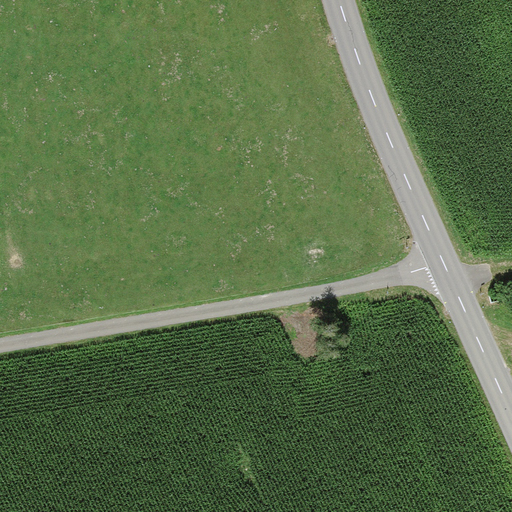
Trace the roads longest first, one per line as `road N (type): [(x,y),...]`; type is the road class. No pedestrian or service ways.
road 1 (unclassified): [(0,343),(447,267)]
road 2 (tertiary): [(338,0),(370,100),(447,267)]
road 3 (tertiary): [(447,267),(511,411)]
